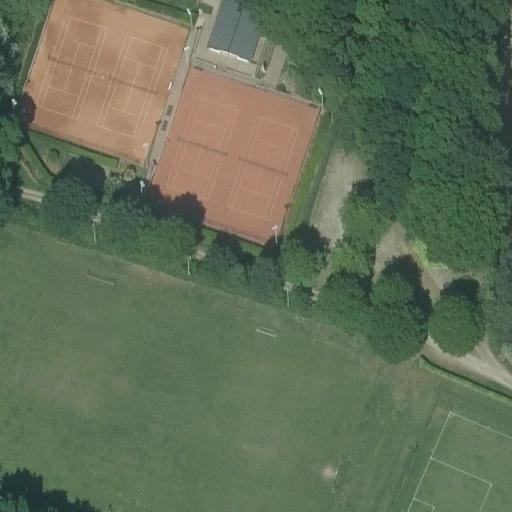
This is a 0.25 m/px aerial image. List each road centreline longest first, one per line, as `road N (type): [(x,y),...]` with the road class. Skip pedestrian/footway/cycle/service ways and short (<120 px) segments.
road 1 (track): [(495,371),(415,333),(0,194)]
road 2 (track): [(277,0),(419,243)]
